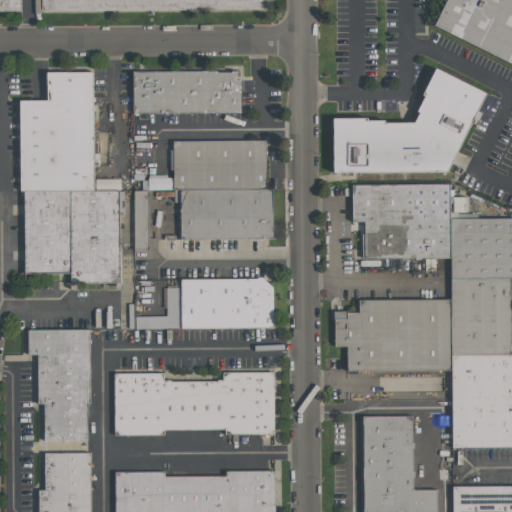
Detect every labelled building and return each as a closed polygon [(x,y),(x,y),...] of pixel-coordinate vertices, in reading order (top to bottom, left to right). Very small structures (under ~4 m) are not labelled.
[(0,11),(0,0),(19,0),(20,11),(0,11)] [(264,0),(264,10),(41,12),(40,0),(264,0)] [(511,0),(446,0),(432,27),(511,68),(511,0)] [(414,121),(419,111),(417,110),(424,95),(422,94),(435,67),(486,92),(446,171),(333,171),(334,117),(367,117),(367,119),(384,119),(384,122),(414,121)] [(240,113),(132,113),(132,71),(216,71),(216,72),(232,72),(232,70),(237,70),(237,78),(240,78),(240,90),(239,91),(240,113)] [(118,281),(70,282),(70,273),(23,273),(23,189),(19,189),(19,100),(46,100),(46,71),(91,71),(92,190),(118,190),(118,281)] [(272,237),(180,238),(179,189),(173,189),(172,141),(264,140),(265,189),(271,189),(272,237)] [(94,189),(120,190),(120,179),(94,179),(94,189)] [(450,257),(361,258),(361,234),(364,234),(364,221),(352,221),(351,185),(449,184),(450,219),(450,257)] [(133,250),(133,190),(147,190),(148,250),(133,250)] [(511,278),(509,278),(450,279),(450,257),(450,219),(511,218),(511,278)] [(180,279),(257,278),(257,276),(261,276),(272,287),(272,327),(181,328),(180,279)] [(510,355),(451,355),(451,299),(450,279),(509,278),(510,355)] [(451,370),(346,370),(346,346),(333,346),(333,311),(346,311),(346,312),(358,312),(358,299),(451,299),(451,355),(451,370)] [(88,329),(88,402),(85,402),(85,439),(43,439),(43,403),(37,403),(36,354),(27,354),(27,329),(88,329)] [(511,447),(452,448),(451,370),(451,355),(510,355),(511,354),(511,447)] [(273,433),(224,434),(224,429),(163,429),(163,434),(114,435),(114,373),(163,373),(163,380),(170,380),(170,381),(216,381),(216,380),(222,380),(222,373),(272,372),(272,384),(274,384),(274,390),(273,390),(273,433)] [(443,391),(450,392),(451,374),(443,373),(443,391)] [(412,490),(437,490),(437,511),(361,511),(361,416),(412,416),(412,490)] [(44,452),(89,452),(89,511),(38,511),(38,490),(44,490),(44,452)] [(114,511),(114,472),(163,472),(163,477),(225,476),(225,471),(273,471),(273,511),(114,511)] [(451,511),(451,487),(511,486),(511,511),(451,511)]
